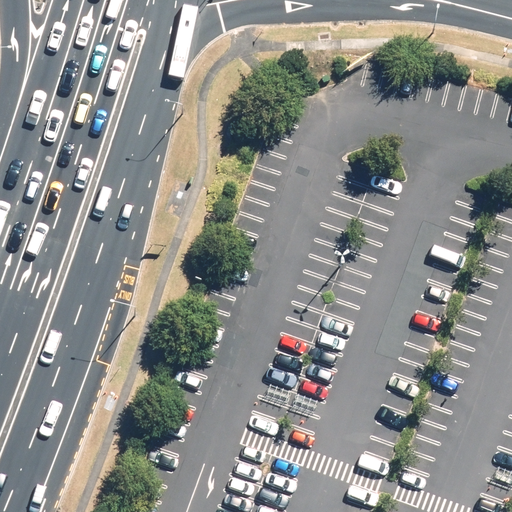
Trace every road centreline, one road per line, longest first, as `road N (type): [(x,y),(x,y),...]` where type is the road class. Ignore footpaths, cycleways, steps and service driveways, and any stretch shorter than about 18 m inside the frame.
road 1 (primary): [(157,53),(3,511)]
road 2 (primary): [(485,0),(436,8),(241,8),(157,53)]
road 3 (primary): [(0,248),(69,0)]
road 4 (primary): [(0,163),(14,0)]
